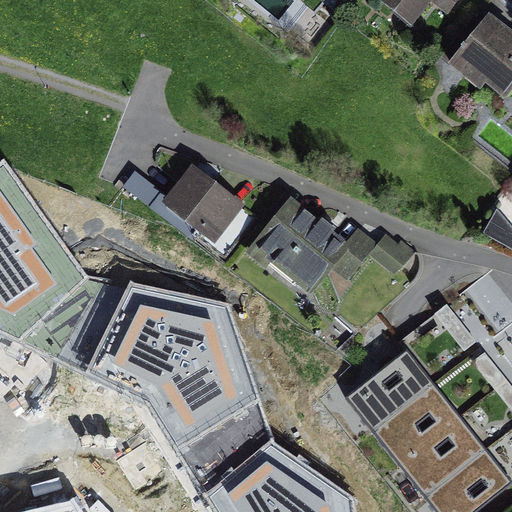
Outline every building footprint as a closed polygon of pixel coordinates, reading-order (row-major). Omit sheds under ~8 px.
[(376,0),(412,29),(431,4),(447,16),(460,0),(376,0)] [(511,32),(490,14),(448,66),(480,92),(485,86),(506,101),(511,93),(511,32)] [(192,166),(162,205),(214,246),(245,208),(192,166)] [(291,198),(245,255),(266,271),(270,265),(311,297),(333,272),(349,283),(369,256),(395,276),(415,252),(402,241),(400,246),(386,235),(378,245),(358,230),(347,243),(291,198)] [(511,228),(497,211),(482,235),(511,250),(511,228)] [(407,361),(351,405),(435,511),(474,511),(507,486),(407,361)]
